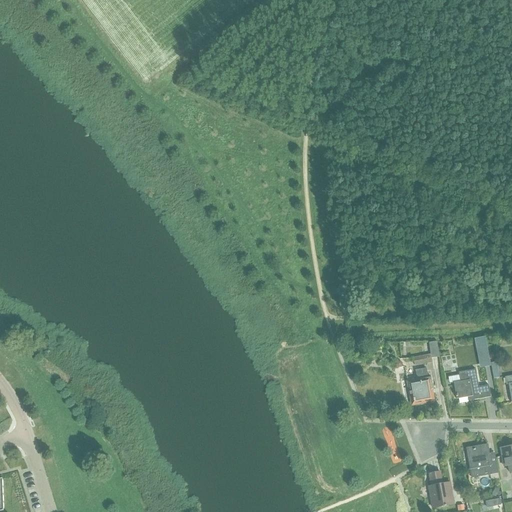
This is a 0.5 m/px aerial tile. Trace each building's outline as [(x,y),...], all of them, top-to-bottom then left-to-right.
[(476,349),(479,348),(487,347),(485,337),(474,339),(476,349)] [(431,358),(439,357),(436,342),(428,344),(430,354),(431,358)] [(413,358),(414,366),(432,363),(431,358),(430,354),(413,358)] [(498,362),(492,363),(495,379),(501,378),(498,362)] [(414,401),(415,405),(434,401),(432,394),(431,394),(431,390),(433,389),(431,377),(428,378),(426,368),(415,370),(417,381),(408,382),(409,389),(411,399),(413,399),(414,401)] [(467,397),(468,402),(491,397),(488,385),(479,387),(475,369),(458,373),(460,382),(453,383),(457,399),(467,397)] [(466,451),(471,478),(498,473),(496,463),(490,464),(487,444),(479,446),(479,448),(466,451)] [(511,446),(500,449),(503,467),(509,466),(510,473),(511,472),(511,446)] [(429,474),(432,489),(434,499),(431,500),(433,508),(454,504),(450,483),(442,484),(440,472),(429,474)] [(501,505),(500,499),(485,502),(487,508),(501,505)]
